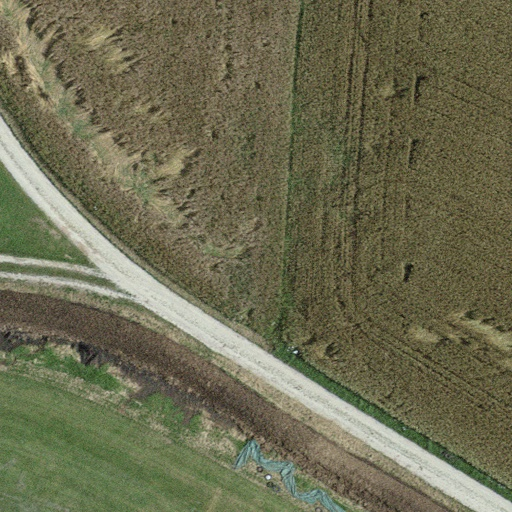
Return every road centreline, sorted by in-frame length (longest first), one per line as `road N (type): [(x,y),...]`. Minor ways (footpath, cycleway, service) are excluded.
road 1 (track): [(495,511),(144,290),(64,215),(0,137)]
road 2 (track): [(144,290),(0,266)]
